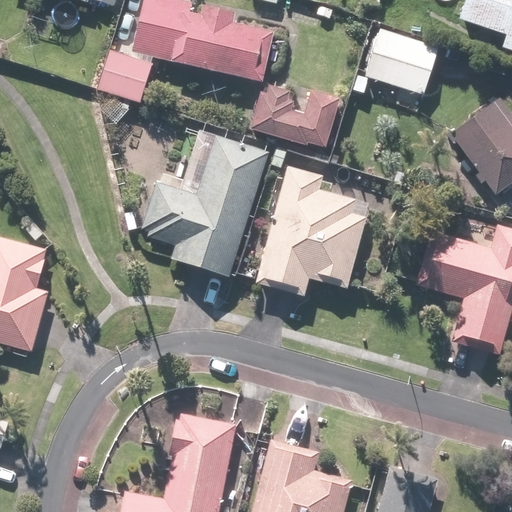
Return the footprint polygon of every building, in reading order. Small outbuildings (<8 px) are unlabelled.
[(114,0),(87,0),(87,2),(112,10),(114,0)] [(182,0),(143,0),(131,51),(263,82),(274,32),(232,22),(235,12),(203,5),(201,14),(189,11),(192,2),(182,0)] [(511,59),(511,0),(464,0),(457,26),(501,39),(496,55),(511,59)] [(379,30),(362,80),(420,100),(437,50),(379,30)] [(153,63),(110,50),(97,89),(140,103),(153,63)] [(284,113),(289,96),(258,88),(246,133),(321,153),(335,102),(307,95),(301,118),(284,113)] [(511,121),(495,100),(448,139),(496,197),(511,183),(511,121)] [(213,137),(194,198),(154,186),(140,232),(148,235),(146,240),(172,248),(168,263),(229,282),(268,155),(213,137)] [(321,177),(283,169),(261,273),(277,276),(274,292),(302,298),(306,282),(347,291),(365,205),(317,195),(321,177)] [(498,357),(511,307),(511,232),(481,224),(475,246),(428,233),(413,289),(456,301),(445,342),(498,357)] [(47,249),(0,236),(0,343),(32,352),(48,291),(36,288),(47,249)] [(217,511),(233,424),(176,413),(159,502),(120,495),(117,511),(217,511)] [(317,453),(268,440),(248,511),(340,511),(349,481),(312,472),(317,453)] [(426,511),(435,480),(386,467),(374,511),(426,511)]
